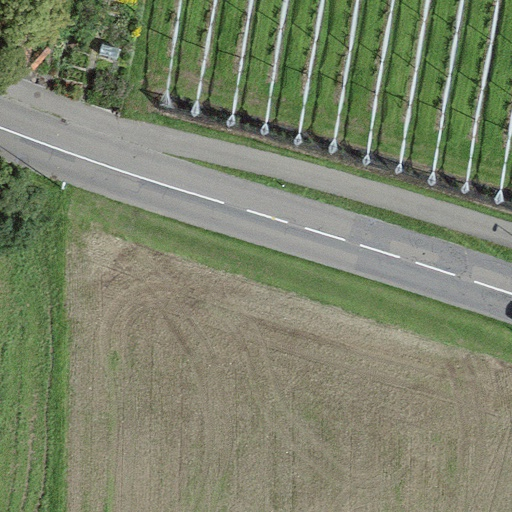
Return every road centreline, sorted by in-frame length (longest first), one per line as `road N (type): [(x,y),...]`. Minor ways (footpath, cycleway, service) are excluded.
road 1 (tertiary): [(0,126),(511,295)]
road 2 (track): [(137,132),(157,0)]
